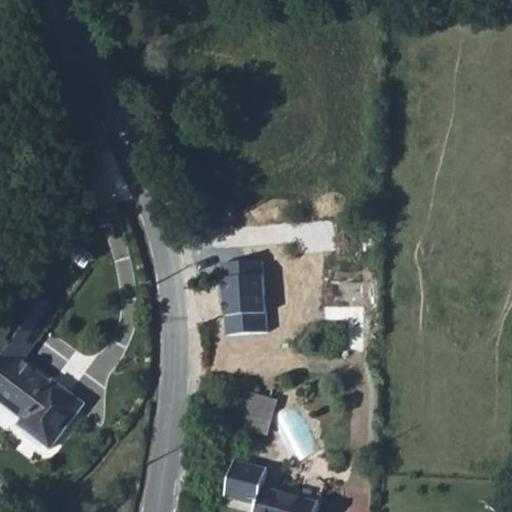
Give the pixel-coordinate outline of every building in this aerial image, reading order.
[(263,260),(219,262),(224,334),(268,331),(263,260)] [(23,361),(60,311),(31,290),(0,333),(0,400),(26,419),(21,425),(51,448),(85,404),(55,381),(53,384),(23,361)] [(363,352),(362,307),(325,308),(325,322),(348,322),(348,352),(363,352)] [(245,408),(260,412),(263,397),(248,393),(245,408)] [(257,422),(260,412),(245,408),(242,417),(257,422)] [(318,511),(321,504),(264,489),(269,471),(236,462),(227,497),(258,506),(256,511),(318,511)]
